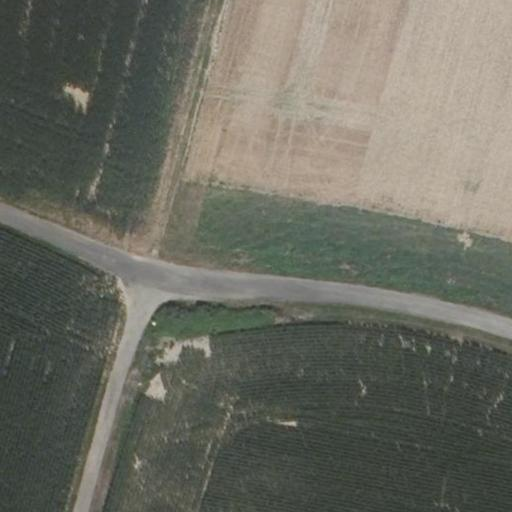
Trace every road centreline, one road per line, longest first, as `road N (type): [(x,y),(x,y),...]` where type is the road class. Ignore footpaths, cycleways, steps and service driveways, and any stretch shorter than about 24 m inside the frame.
road 1 (track): [(0,213),(148,277),(385,296),(511,325)]
road 2 (track): [(217,0),(148,277)]
road 3 (track): [(81,511),(148,277)]
